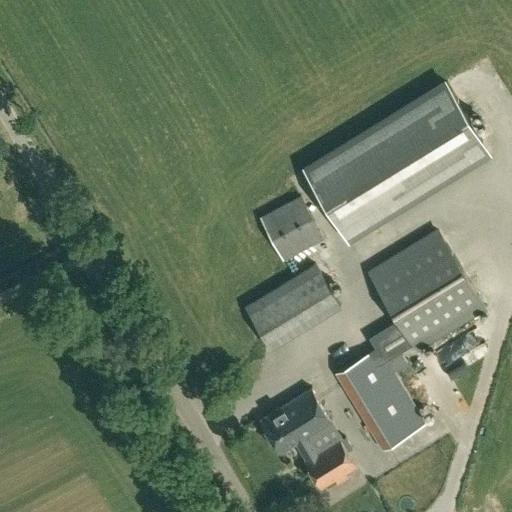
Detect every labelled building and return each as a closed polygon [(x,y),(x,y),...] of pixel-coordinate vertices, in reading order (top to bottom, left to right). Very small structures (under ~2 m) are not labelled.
[(305,170),(347,237),(490,149),(448,82),(305,170)] [(261,217),(283,258),(323,237),(301,195),(261,217)] [(399,319),(371,337),(377,346),(336,372),(383,448),(426,422),(394,371),(407,363),(399,350),(413,342),(417,348),(486,306),(437,227),(368,269),(399,319)] [(246,305),(272,347),(340,304),(314,262),(246,305)] [(483,334),(446,349),(451,361),(489,346),(483,334)] [(305,461),(321,487),(356,465),(340,439),(343,437),(312,387),(260,419),(280,452),(296,443),(306,460),(305,461)]
